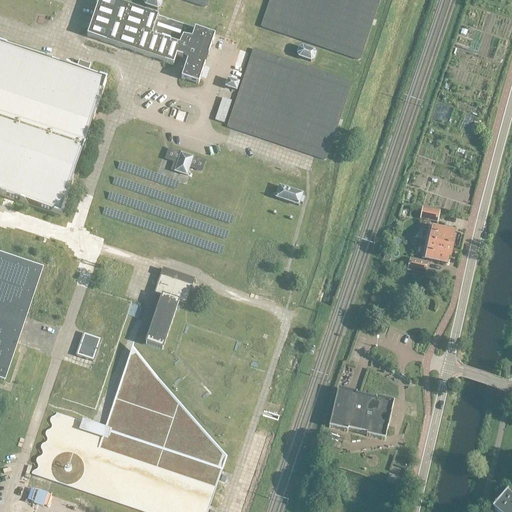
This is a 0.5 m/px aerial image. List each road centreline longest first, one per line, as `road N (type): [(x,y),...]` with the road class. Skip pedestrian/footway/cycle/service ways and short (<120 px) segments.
road 1 (tertiary): [(448,367),(511,104)]
road 2 (tertiary): [(414,511),(448,367)]
